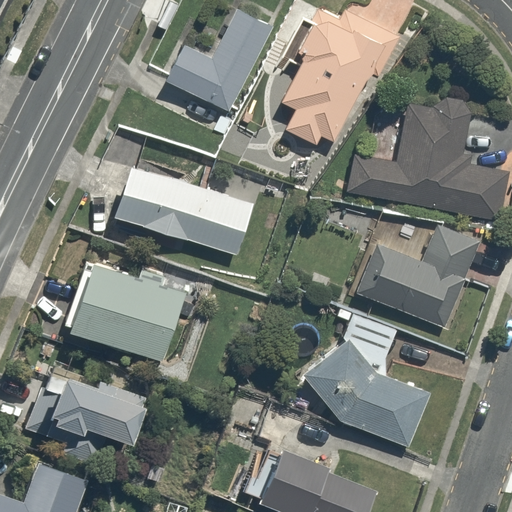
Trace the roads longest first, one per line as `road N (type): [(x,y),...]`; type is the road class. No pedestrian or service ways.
road 1 (residential): [(500,0),(511,13),(511,387),(469,511)]
road 2 (tertiary): [(104,0),(0,210)]
